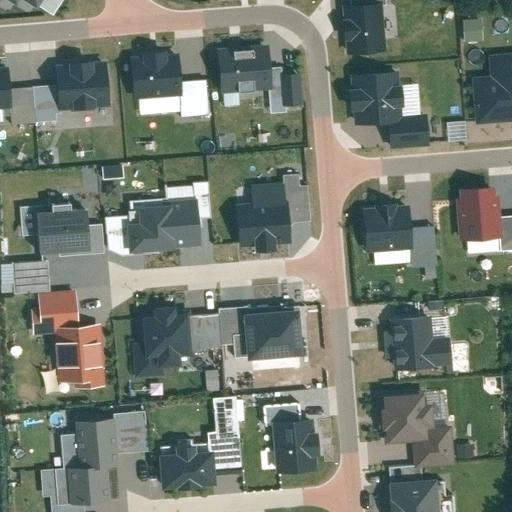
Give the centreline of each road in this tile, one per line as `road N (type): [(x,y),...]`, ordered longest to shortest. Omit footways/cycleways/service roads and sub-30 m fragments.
road 1 (residential): [(320,174),(352,511)]
road 2 (residential): [(130,26),(291,20),(307,39),(320,174)]
road 3 (unknown): [(349,485),(142,509)]
road 4 (residential): [(320,174),(511,154)]
road 5 (residential): [(0,36),(130,26)]
